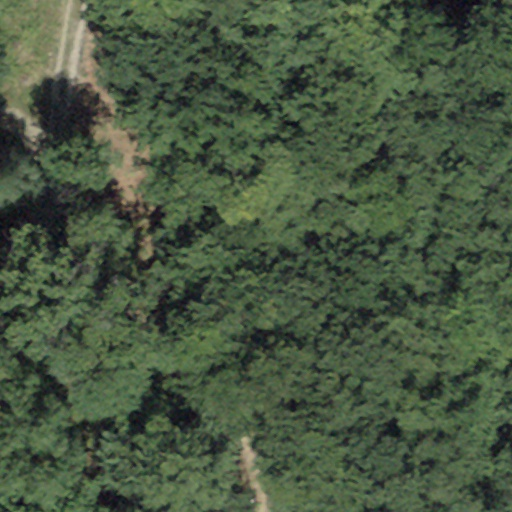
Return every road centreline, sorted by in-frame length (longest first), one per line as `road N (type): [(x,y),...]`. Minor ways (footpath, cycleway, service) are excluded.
road 1 (track): [(93,0),(69,111),(42,133),(0,119)]
road 2 (track): [(0,256),(41,208),(42,133)]
